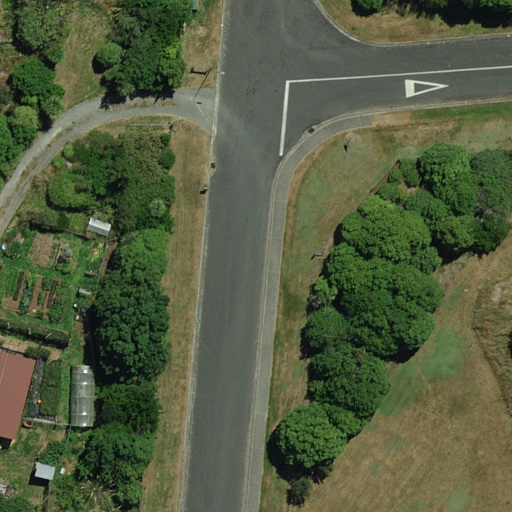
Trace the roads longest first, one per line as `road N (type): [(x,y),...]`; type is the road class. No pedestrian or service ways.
road 1 (residential): [(215,511),(256,82)]
road 2 (residential): [(256,82),(511,63)]
